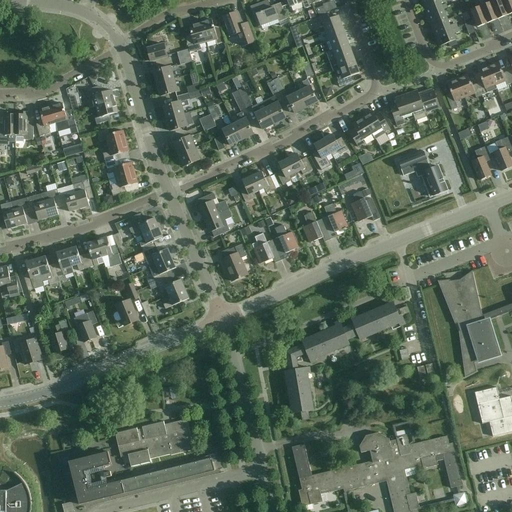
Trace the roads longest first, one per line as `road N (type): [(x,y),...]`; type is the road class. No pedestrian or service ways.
road 1 (residential): [(0,403),(69,385),(222,319)]
road 2 (residential): [(167,190),(379,83)]
road 3 (residential): [(234,355),(410,280)]
road 4 (residential): [(222,319),(397,243)]
road 5 (residential): [(0,250),(167,190)]
road 6 (residential): [(260,468),(94,511)]
road 7 (residential): [(167,190),(121,44)]
road 8 (residential): [(222,319),(167,190)]
road 9 (residential): [(0,93),(45,92),(121,44)]
road 10 (residential): [(397,243),(511,196)]
